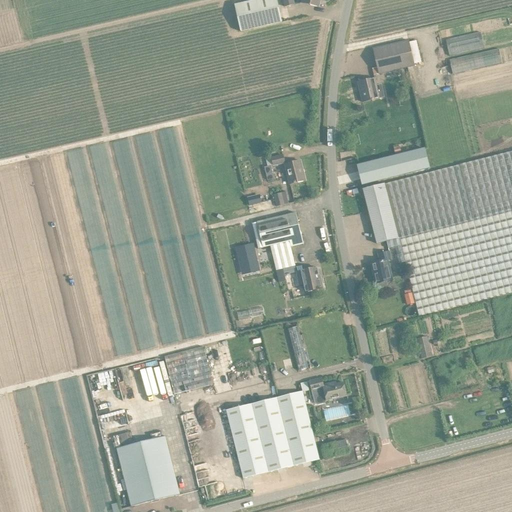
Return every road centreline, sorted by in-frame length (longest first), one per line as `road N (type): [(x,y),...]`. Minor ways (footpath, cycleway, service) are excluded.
road 1 (unclassified): [(392,465),(336,222),(331,119),(350,0)]
road 2 (unclassified): [(216,511),(392,465)]
road 3 (unclassified): [(392,465),(511,433)]
